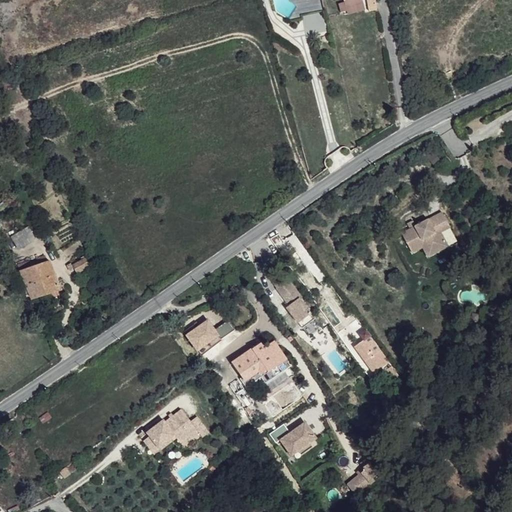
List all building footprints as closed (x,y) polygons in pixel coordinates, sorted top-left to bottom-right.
[(343,0),(344,2),(347,11),(348,15),(365,10),(362,0),(343,0)] [(366,0),(369,11),(377,9),(375,0),(366,0)] [(344,2),(338,4),(341,12),(347,11),(344,2)] [(442,212),(401,233),(410,250),(423,243),(429,253),(446,243),(440,232),(450,227),(442,212)] [(410,250),(412,253),(422,247),(427,257),(457,241),(450,227),(440,232),(446,243),(429,253),(423,243),(410,250)] [(24,230),(15,234),(20,243),(28,238),(24,230)] [(18,265),(32,299),(61,290),(50,261),(47,261),(45,255),(36,258),(38,265),(32,267),(30,261),(18,265)] [(72,265),(77,273),(90,266),(86,258),(72,265)] [(277,269),(266,277),(275,289),(274,289),(287,307),(285,309),(300,329),(312,320),(297,300),(299,298),(286,281),(277,269)] [(355,347),(373,373),(382,367),(373,355),(380,350),(369,336),(355,347)] [(233,362),(243,377),(241,378),(247,387),(262,377),(265,383),(292,365),(275,341),(266,347),(262,342),(233,362)] [(385,370),(396,385),(402,380),(391,366),(385,370)] [(231,385),(239,398),(247,392),(239,380),(231,385)] [(402,380),(396,385),(403,395),(409,390),(402,380)] [(247,392),(239,398),(246,408),(254,402),(247,392)] [(146,433),(149,436),(158,448),(174,436),(180,443),(187,438),(197,430),(191,421),(182,410),(173,416),(170,418),(166,421),(164,420),(146,433)] [(48,412),(39,418),(43,424),(52,417),(48,412)] [(197,417),(191,421),(197,430),(199,433),(202,437),(209,433),(197,417)] [(420,423),(425,429),(434,423),(429,417),(420,423)] [(305,423),(280,440),(291,456),(316,439),(305,423)] [(197,430),(187,438),(189,440),(199,433),(197,430)] [(149,436),(143,441),(154,455),(160,451),(158,448),(149,436)] [(347,485),(357,497),(373,482),(369,477),(375,471),(366,460),(360,465),(364,471),(347,485)] [(60,470),(64,476),(77,467),(72,461),(60,470)]
